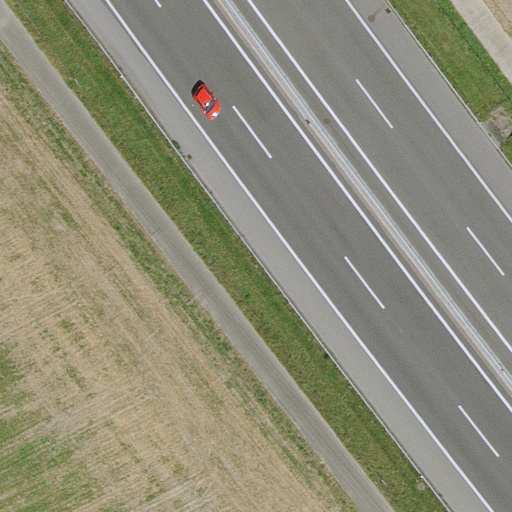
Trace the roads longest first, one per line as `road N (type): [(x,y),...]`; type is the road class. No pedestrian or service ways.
road 1 (track): [(385,511),(0,15)]
road 2 (motorway): [(163,0),(511,478)]
road 3 (motorway): [(511,285),(298,0)]
